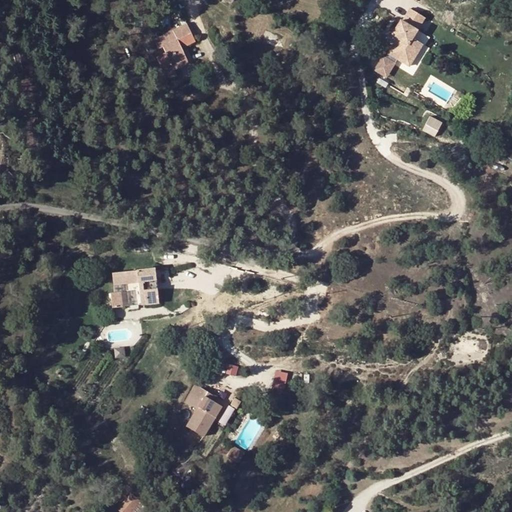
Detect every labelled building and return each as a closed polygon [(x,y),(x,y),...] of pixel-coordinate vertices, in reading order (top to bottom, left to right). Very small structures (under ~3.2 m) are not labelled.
[(377,54),(372,53),(368,63),(390,71),(399,47),(388,43),(394,26),(378,20),(375,30),(372,28),(366,44),(379,49),(377,54)] [(156,60),(166,80),(176,75),(174,72),(189,64),(182,49),(194,43),(185,23),(153,39),(158,48),(162,46),(165,52),(160,55),(161,57),(156,60)] [(422,116),(420,125),(437,129),(439,121),(422,116)] [(139,306),(158,303),(155,277),(153,267),(111,272),(113,290),(138,287),(139,306)] [(122,290),(110,291),(112,307),(124,305),(122,290)] [(226,371),(236,374),(239,367),(229,363),(226,371)] [(275,369),(273,388),(286,390),(288,371),(275,369)] [(222,406),(212,400),(204,396),(206,392),(196,385),(185,401),(196,408),(186,425),(203,436),(222,406)] [(212,400),(214,396),(206,392),(204,396),(212,400)] [(234,397),(230,404),(237,408),(241,401),(234,397)] [(240,462),(246,452),(234,445),(228,454),(240,462)] [(157,462),(151,466),(156,472),(161,469),(157,462)] [(112,511),(128,511),(139,500),(135,497),(139,493),(134,488),(112,511)]
